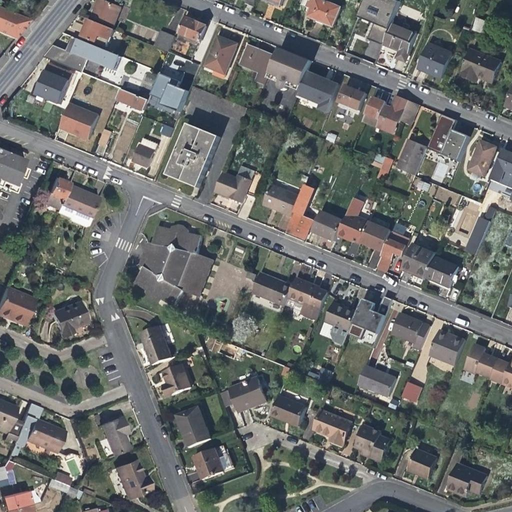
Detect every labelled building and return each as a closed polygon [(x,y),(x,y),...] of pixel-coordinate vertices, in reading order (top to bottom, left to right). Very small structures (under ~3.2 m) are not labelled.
[(122,8),(101,0),(99,0),(97,8),(93,17),(115,27),(122,8)] [(254,8),(257,0),(248,0),(246,5),(254,8)] [(322,0),(311,0),(309,6),(312,8),(309,16),(323,22),(334,27),(341,8),(322,0)] [(371,21),(376,23),(385,0),(366,0),(359,18),(370,22),(371,21)] [(396,0),(385,0),(376,23),(375,24),(369,40),(384,46),(384,45),(394,22),(402,2),(396,0)] [(0,32),(16,39),(22,32),(0,22),(0,17),(1,16),(3,17),(4,13),(0,11),(0,32)] [(201,43),(208,27),(198,23),(187,18),(180,34),(181,34),(179,40),(185,42),(187,37),(190,38),(189,41),(197,45),(199,41),(201,43)] [(473,31),(489,36),(493,23),(478,18),(473,31)] [(83,38),(108,48),(116,30),(91,19),(87,29),(83,38)] [(394,22),(384,45),(395,50),(400,52),(398,59),(407,62),(418,35),(404,29),(405,27),(394,22)] [(155,46),(169,52),(176,36),(162,31),(155,46)] [(74,37),(70,47),(76,50),(75,53),(69,50),(56,45),(50,59),(85,73),(91,59),(118,71),(123,57),(74,37)] [(227,74),(238,46),(231,43),(220,38),(209,67),(227,74)] [(262,73),(258,82),(267,85),(272,74),(278,58),(265,52),(249,46),(242,65),(262,73)] [(443,80),(450,63),(436,56),(439,50),(430,46),(427,53),(419,70),(433,75),(443,80)] [(272,74),(281,78),(291,82),(303,87),(309,72),(313,62),(300,56),(282,49),(278,58),(272,74)] [(453,56),(439,50),(436,56),(450,63),(453,56)] [(494,83),(502,62),(472,50),(464,70),(466,71),(463,78),(471,81),(477,83),(479,77),(494,83)] [(75,74),(51,64),(38,95),(62,105),(75,74)] [(309,72),(303,87),(300,94),(323,103),(321,108),(331,112),(341,85),(332,81),(331,84),(324,81),(325,79),(309,72)] [(163,105),(181,113),(190,92),(179,87),(181,83),(161,74),(151,95),(165,101),(163,105)] [(291,82),(281,78),(282,81),(280,86),(281,89),(285,90),(288,89),(291,82)] [(250,108),(195,86),(189,100),(244,122),(250,108)] [(341,103),(361,111),(368,95),(359,91),(348,87),(341,103)] [(145,112),(150,100),(123,89),(118,100),(132,106),(145,112)] [(383,118),(379,128),(394,134),(398,124),(401,125),(402,121),(410,101),(399,97),(394,109),(387,106),(389,103),(385,102),(374,97),(368,112),(383,118)] [(412,125),(420,105),(410,101),(402,121),(412,125)] [(71,103),(62,127),(75,132),(91,139),(101,115),(71,103)] [(383,118),(368,112),(364,122),(379,128),(383,118)] [(201,164),(209,168),(222,137),(189,124),(168,175),(193,185),(201,164)] [(161,135),(170,139),(174,130),(165,126),(161,135)] [(106,129),(100,144),(108,147),(114,132),(106,129)] [(328,139),(336,143),(338,138),(330,134),(328,139)] [(142,146),(157,152),(159,145),(145,139),(142,146)] [(416,176),(428,148),(420,145),(410,140),(398,169),(416,176)] [(470,171),(486,177),(498,148),(491,145),(482,142),(470,171)] [(142,164),(150,168),(157,152),(142,146),(140,145),(134,161),(142,164)] [(426,161),(434,164),(440,150),(432,147),(426,161)] [(0,186),(2,181),(14,186),(25,160),(10,154),(0,149),(0,186)] [(494,174),(504,178),(506,172),(511,174),(511,153),(504,150),(494,174)] [(377,161),(385,165),(388,158),(380,155),(377,161)] [(394,161),(388,158),(385,165),(383,168),(379,179),(386,181),(394,161)] [(383,168),(385,165),(377,161),(372,159),(371,163),(383,168)] [(438,161),(431,179),(442,183),(449,166),(438,161)] [(201,189),(209,168),(201,164),(193,185),(197,187),(201,189)] [(239,176),(253,181),(256,172),(243,166),(239,176)] [(253,181),(239,176),(238,178),(224,173),(215,193),(234,200),(244,204),(247,196),(256,200),(263,185),(253,181)] [(59,209),(69,186),(70,183),(65,181),(56,178),(46,203),(59,209)] [(413,186),(418,188),(421,180),(416,178),(413,186)] [(421,180),(418,188),(429,193),(433,185),(421,180)] [(308,184),(305,191),(313,195),(316,188),(308,184)] [(84,192),(69,186),(59,209),(58,212),(69,217),(71,220),(85,226),(88,225),(91,218),(99,198),(84,192)] [(277,211),(293,218),(300,203),(302,198),(272,186),(263,205),(277,211)] [(300,203),(304,205),(306,206),(309,200),(302,197),(302,198),(300,203)] [(355,198),(349,212),(359,217),(365,202),(355,198)] [(304,205),(300,203),(293,218),(287,232),(298,236),(307,240),(315,222),(299,215),(304,205)] [(492,222),(498,210),(492,208),(486,220),(492,222)] [(325,235),(324,238),(329,240),(336,243),(340,234),(346,220),(323,211),(314,231),(325,235)] [(371,222),(359,217),(349,212),(346,220),(340,234),(351,239),(362,244),(362,242),(371,222)] [(478,256),(492,222),(486,220),(481,218),(467,251),(478,256)] [(385,252),(390,239),(392,235),(394,231),(371,222),(362,242),(373,247),(385,252)] [(153,247),(150,245),(141,264),(145,266),(136,282),(150,290),(149,292),(152,297),(158,300),(165,299),(166,298),(176,303),(185,287),(201,294),(214,265),(197,259),(202,240),(188,236),(189,234),(183,228),(179,227),(171,229),(171,232),(158,229),(153,247)] [(406,241),(392,235),(390,239),(392,240),(379,270),(388,273),(396,254),(400,256),(404,257),(408,248),(404,246),(406,241)] [(427,280),(429,277),(437,258),(438,255),(414,245),(404,270),(416,275),(427,280)] [(461,268),(437,258),(429,277),(441,282),(453,287),(461,268)] [(286,306),(289,297),(294,286),(280,280),(261,273),(253,293),(286,306)] [(297,278),(294,286),(289,297),(306,304),(303,313),(318,319),(329,292),(320,288),(320,287),(314,285),(297,278)] [(0,305),(0,316),(10,320),(11,318),(16,320),(26,324),(36,299),(7,287),(0,305)] [(376,293),(368,289),(363,302),(371,305),(376,293)] [(64,337),(75,332),(73,328),(80,326),(90,321),(81,302),(54,314),(64,337)] [(335,327),(350,333),(358,313),(348,309),(335,304),(327,324),(335,327)] [(402,313),(393,333),(416,343),(415,347),(422,350),(432,326),(418,320),(402,313)] [(154,365),(173,358),(161,327),(142,334),(149,350),(154,365)] [(344,347),(350,333),(335,327),(332,334),(335,343),(344,347)] [(467,341),(456,336),(455,339),(452,338),(440,334),(431,356),(456,366),(467,341)] [(476,372),(491,378),(499,361),(491,358),(492,357),(488,355),(484,353),(485,349),(476,345),(466,371),(475,375),(476,372)] [(511,363),(511,366),(499,361),(491,378),(490,381),(511,390),(511,363)] [(170,397),(193,388),(184,365),(166,372),(169,380),(171,385),(166,387),(170,397)] [(288,375),(292,367),(286,365),(283,373),(288,375)] [(367,365),(360,384),(390,397),(398,378),(384,372),(367,365)] [(254,405),(268,399),(259,378),(232,390),(237,403),(241,411),(254,405)] [(408,382),(402,397),(417,403),(423,388),(408,382)] [(237,403),(232,390),(221,394),(227,408),(237,403)] [(272,416),(285,422),(285,419),(291,422),(300,425),(308,406),(280,395),(272,416)] [(10,404),(4,401),(3,404),(0,403),(0,425),(0,426),(0,430),(18,437),(24,422),(14,418),(18,407),(10,404)] [(24,447),(28,439),(27,439),(35,421),(36,419),(38,420),(44,407),(32,403),(24,422),(18,437),(11,455),(15,457),(20,445),(24,447)] [(190,448),(213,439),(201,408),(178,416),(184,432),(190,448)] [(323,410),(315,430),(327,434),(334,437),(332,441),(344,446),(353,422),(323,410)] [(115,456),(131,450),(125,435),(130,433),(127,428),(123,417),(102,425),(115,456)] [(36,419),(35,421),(50,427),(51,425),(46,423),(38,420),(36,419)] [(66,431),(51,425),(50,427),(35,421),(27,439),(28,439),(58,452),(66,431)] [(366,425),(357,447),(365,450),(363,454),(372,457),(383,462),(392,440),(383,436),(385,433),(366,425)] [(225,445),(217,449),(226,472),(236,468),(230,455),(229,456),(225,445)] [(204,480),(226,472),(217,449),(195,457),(200,469),(204,480)] [(420,475),(430,479),(439,457),(418,449),(409,470),(420,475)] [(130,498),(153,489),(148,477),(145,478),(142,472),(138,461),(118,469),(130,498)] [(459,493),(468,497),(471,490),(481,494),(489,475),(459,463),(448,489),(459,493)] [(13,469),(6,471),(7,473),(8,479),(10,485),(16,483),(13,469)] [(0,481),(8,479),(7,473),(0,474),(0,481)] [(58,473),(55,480),(69,486),(72,479),(58,473)] [(49,501),(54,493),(48,490),(43,498),(49,501)] [(6,505),(8,511),(31,506),(27,491),(4,497),(6,505)]
